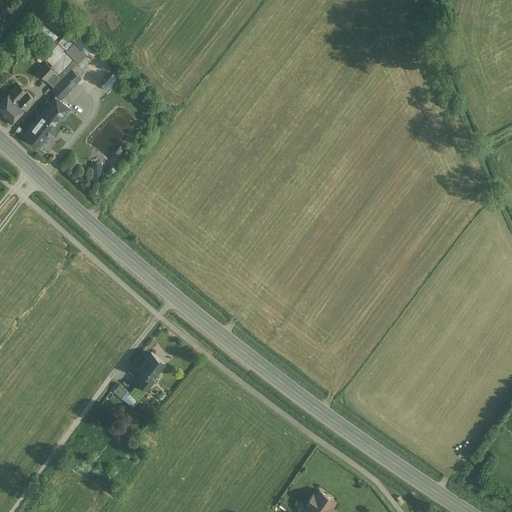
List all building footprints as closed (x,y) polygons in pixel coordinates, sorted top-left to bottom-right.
[(50,44),(58,36),(43,22),(35,30),(50,44)] [(25,107),(10,91),(0,101),(0,106),(12,119),(25,107)] [(54,98),(35,123),(49,134),(70,108),(55,97),(54,98)] [(49,134),(35,123),(32,126),(26,135),(34,141),(40,146),(49,134)] [(164,363),(151,353),(139,369),(145,374),(138,382),(147,389),(154,380),(151,378),(158,369),(159,370),(164,363)] [(122,398),(127,391),(119,385),(114,392),(122,398)] [(145,392),(136,386),(127,398),(135,404),(145,392)] [(305,510),(307,511),(331,511),(334,509),(331,507),(335,501),(319,490),(316,495),(313,494),(307,503),(309,504),(305,510)]
